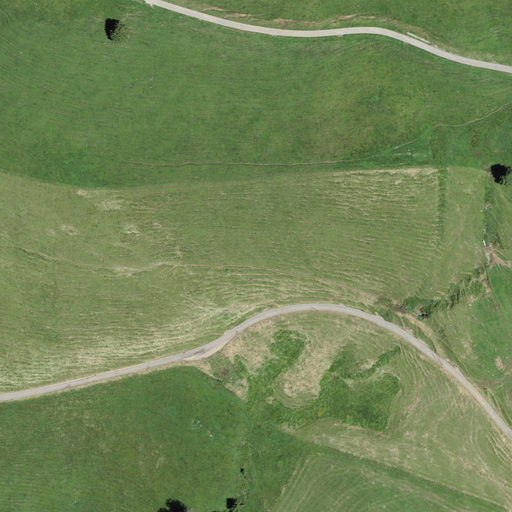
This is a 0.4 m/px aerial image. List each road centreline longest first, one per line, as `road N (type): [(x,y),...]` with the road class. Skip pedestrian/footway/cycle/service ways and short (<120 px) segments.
road 1 (unclassified): [(0,398),(196,352),(287,307),(330,307),(381,322),(423,347),(511,435)]
road 2 (unclassified): [(511,70),(377,30),(269,31),(151,0)]
